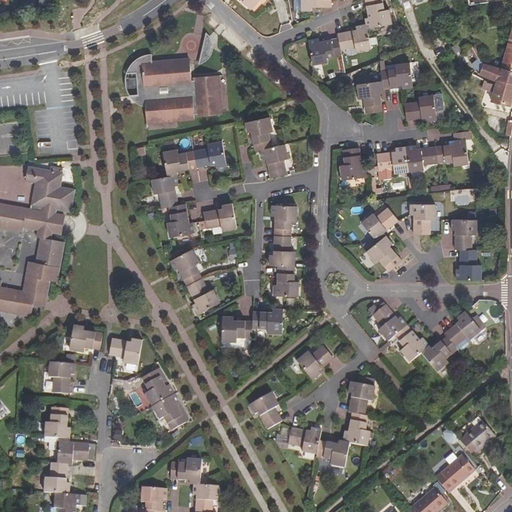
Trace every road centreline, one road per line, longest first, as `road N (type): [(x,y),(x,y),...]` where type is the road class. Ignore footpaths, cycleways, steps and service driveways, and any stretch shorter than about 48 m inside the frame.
road 1 (residential): [(164,0),(91,41),(0,61)]
road 2 (residential): [(301,409),(370,353),(337,300)]
road 3 (residential): [(259,46),(313,90),(328,117),(327,140)]
